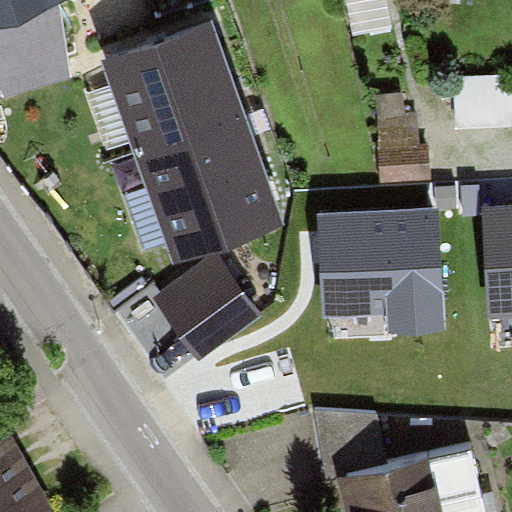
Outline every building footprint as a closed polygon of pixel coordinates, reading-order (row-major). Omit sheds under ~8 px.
[(48,0),(0,0),(0,16),(47,1),(48,0)] [(0,16),(0,55),(8,81),(67,61),(47,1),(0,16)] [(209,26),(117,58),(146,141),(239,109),(209,26)] [(146,141),(180,238),(272,206),(239,109),(146,141)] [(218,262),(172,298),(208,345),(255,310),(218,262)] [(289,353),(202,375),(213,419),(300,397),(289,353)] [(377,408),(318,406),(327,473),(352,467),(388,458),(377,408)] [(0,430),(0,511),(28,511),(43,504),(0,430)] [(388,458),(352,467),(360,511),(484,511),(472,444),(388,458)]
